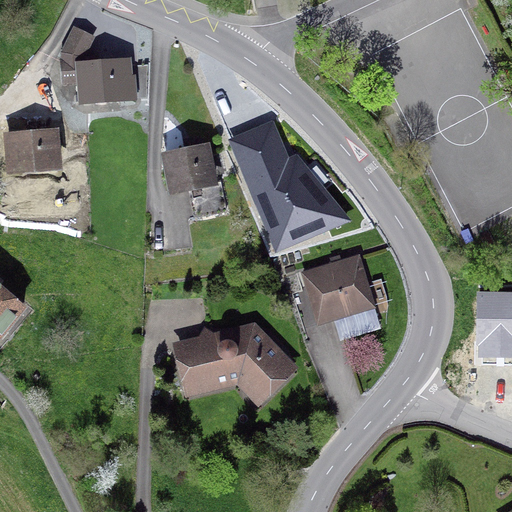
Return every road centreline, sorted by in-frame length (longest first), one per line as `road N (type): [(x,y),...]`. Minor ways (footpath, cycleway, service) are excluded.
road 1 (tertiary): [(404,386),(433,318),(427,270),(330,131),(256,60)]
road 2 (tertiary): [(306,511),(326,474),(404,386)]
road 3 (tertiary): [(256,60),(126,0)]
road 4 (residential): [(256,60),(364,0)]
